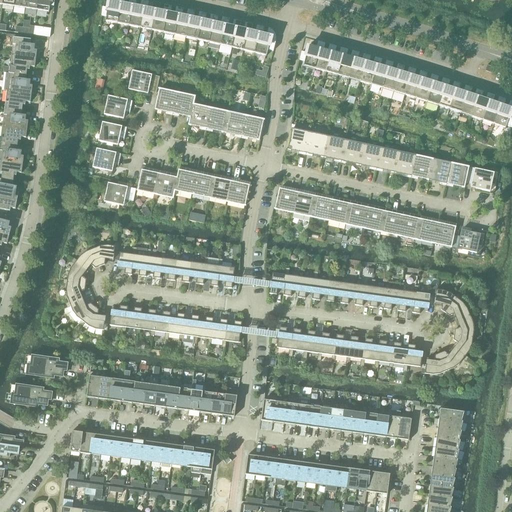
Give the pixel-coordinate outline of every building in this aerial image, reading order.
[(14,0),(14,7),(25,9),(26,0),(14,0)] [(26,0),(25,9),(37,11),(38,0),(26,0)] [(38,0),(37,11),(49,13),(50,6),(54,7),(54,0),(38,0)] [(117,24),(121,3),(124,4),(124,0),(119,0),(119,3),(110,1),(109,0),(103,0),(102,8),(101,16),(106,17),(105,22),(117,24)] [(117,24),(129,27),(133,6),(136,6),(136,0),(131,0),(130,5),(124,4),(121,3),(117,24)] [(129,27),(140,29),(144,8),(147,9),(149,2),(141,0),(141,1),(143,1),(142,7),(136,6),(133,6),(129,27)] [(140,29),(151,31),(156,10),(159,11),(160,4),(153,2),(153,3),(155,3),(153,10),(147,9),(144,8),(140,29)] [(151,31),(163,33),(167,13),(170,13),(172,6),(165,5),(164,5),(166,6),(165,12),(159,11),(156,10),(151,31)] [(163,33),(174,36),(179,15),(182,16),(183,9),(176,7),(176,8),(178,8),(176,14),(170,13),(167,13),(163,33)] [(188,17),(182,16),(179,15),(174,36),(186,38),(190,17),(193,18),(195,11),(188,10),(189,10),(188,17)] [(199,19),(193,18),(190,17),(186,38),(197,41),(202,20),(205,21),(206,14),(199,12),(201,13),(199,19)] [(197,41),(209,43),(213,23),(216,23),(218,16),(211,15),(212,15),(211,22),(205,21),(202,20),(197,41)] [(209,43),(220,46),(225,25),(228,26),(230,19),(222,17),(222,18),(224,18),(222,25),(216,23),(213,23),(209,43)] [(220,46),(231,49),(236,28),(239,29),(241,22),(234,20),(235,21),(234,27),(228,26),(225,25),(220,46)] [(231,49),(243,51),(248,31),(251,31),(253,24),(245,23),(247,23),(245,30),(239,29),(236,28),(231,49)] [(243,51),(254,54),(259,33),(262,34),(264,27),(257,25),(257,26),(258,26),(257,33),(251,31),(248,31),(243,51)] [(50,38),(51,29),(35,26),(33,35),(50,38)] [(269,28),(268,28),(268,29),(270,29),(268,36),(262,34),(259,33),(254,54),(266,57),(268,50),(274,51),(275,43),(275,35),(275,34),(275,33),(274,32),(273,31),(273,30),(272,29),(271,29),(269,28)] [(30,46),(31,40),(13,38),(11,56),(36,59),(37,50),(31,50),(31,47),(32,47),(32,46),(30,46)] [(303,67),(315,70),(320,49),(323,50),(325,43),(318,41),(318,42),(320,42),(318,49),(312,47),(308,46),(306,54),(301,52),(299,60),(304,62),(303,67)] [(315,70),(326,73),(331,52),(335,53),(336,46),(329,44),(329,45),(331,45),(329,52),(323,50),(320,49),(315,70)] [(326,73),(337,77),(343,56),(346,56),(348,50),(341,48),(342,48),(341,55),(335,53),(331,52),(326,73)] [(337,77),(348,80),(354,59),(357,60),(359,53),(352,51),(354,52),(352,58),(346,56),(343,56),(337,77)] [(348,80),(360,83),(365,62),(369,63),(371,56),(363,54),(365,55),(363,61),(357,60),(354,59),(348,80)] [(3,67),(2,73),(4,73),(9,73),(26,76),(27,66),(35,67),(36,59),(11,56),(9,68),(3,67)] [(360,83),(371,86),(377,65),(380,66),(382,59),(375,57),(375,58),(376,58),(375,65),(369,63),(365,62),(360,83)] [(371,86),(382,90),(388,69),(391,70),(393,63),(386,61),(388,62),(386,68),(380,66),(377,65),(371,86)] [(382,90),(393,93),(399,72),(403,73),(405,66),(398,64),(397,64),(399,65),(397,71),(391,70),(388,69),(382,90)] [(493,70),(494,68),(492,67),(487,65),(486,67),(485,71),(490,73),(492,74),(493,70)] [(393,93),(404,96),(411,76),(414,76),(416,70),(409,67),(409,68),(410,68),(408,75),(403,73),(399,72),(393,93)] [(132,71),(128,90),(148,94),(148,92),(156,94),(159,77),(132,71)] [(425,80),(427,73),(420,71),(422,72),(420,78),(414,76),(411,76),(404,96),(416,100),(422,79),(425,80)] [(9,73),(4,73),(1,90),(7,91),(31,94),(32,86),(26,85),(27,82),(28,82),(25,81),(26,76),(9,73)] [(431,82),(425,80),(422,79),(416,100),(427,103),(433,83),(436,84),(439,77),(431,75),(433,75),(431,82)] [(444,86),(448,87),(450,80),(443,78),(443,79),(444,79),(442,85),(436,84),(433,83),(427,103),(436,106),(438,106),(444,86)] [(438,106),(449,110),(456,90),(459,91),(461,84),(454,82),(455,83),(453,89),(448,87),(444,86),(438,106)] [(467,94),(470,95),(472,88),(465,86),(467,86),(465,93),(459,91),(456,90),(449,110),(460,114),(467,94)] [(165,114),(172,116),(177,93),(159,89),(154,110),(166,112),(165,114)] [(476,97),(470,95),(467,94),(460,114),(471,118),(478,97),(481,98),(483,92),(476,89),(476,90),(478,90),(476,97)] [(31,94),(7,91),(4,109),(22,111),(23,102),(30,103),(31,94)] [(195,97),(177,93),(172,116),(179,117),(179,115),(190,118),(193,105),(195,97)] [(489,101),(492,102),(495,95),(488,93),(487,93),(489,94),(487,100),(481,98),(478,97),(471,118),(482,121),(489,101)] [(129,114),(132,102),(108,96),(104,115),(123,119),(125,112),(129,113),(129,114)] [(190,118),(188,125),(199,128),(198,133),(205,134),(206,131),(210,109),(212,101),(195,97),(193,105),(190,118)] [(498,104),(492,102),(489,101),(482,121),(493,125),(500,105),(503,106),(506,99),(499,97),(500,98),(498,104)] [(500,105),(493,125),(505,129),(506,126),(511,128),(511,126),(511,101),(510,101),(511,102),(509,108),(503,106),(500,105)] [(4,109),(2,126),(27,129),(28,121),(22,120),(22,118),(23,118),(23,117),(21,117),(22,111),(4,109)] [(228,113),(210,109),(206,131),(212,132),(212,131),(224,133),(228,113)] [(246,116),(228,113),(224,133),(234,136),(234,137),(241,139),(246,116)] [(264,120),(246,116),(241,139),(247,140),(248,138),(259,141),(264,120)] [(124,141),(126,128),(102,123),(98,142),(118,146),(119,138),(124,139),(123,140),(124,141)] [(27,129),(2,126),(0,143),(0,144),(17,146),(18,137),(26,138),(27,129)] [(299,154),(305,156),(310,133),(292,129),(292,130),(288,150),(299,152),(299,154)] [(328,137),(310,133),(305,156),(312,157),(312,155),(323,158),(328,137)] [(334,162),(340,163),(345,141),(328,137),(323,158),(334,160),(334,162)] [(363,145),(345,141),(340,163),(347,165),(347,163),(358,165),(363,145)] [(0,144),(0,161),(22,165),(23,156),(18,156),(18,153),(19,153),(19,152),(17,152),(17,146),(0,144)] [(375,171),(380,149),(363,145),(358,165),(369,168),(369,169),(375,171)] [(118,167),(121,154),(96,149),(92,168),(112,172),(114,165),(118,166),(118,167)] [(398,152),(380,149),(375,171),(382,172),(382,171),(393,173),(398,152)] [(404,177),(411,178),(416,156),(398,152),(393,173),(404,175),(404,177)] [(433,160),(416,156),(411,178),(417,180),(418,178),(429,181),(433,160)] [(439,185),(446,186),(451,164),(433,160),(429,181),(440,183),(439,185)] [(22,165),(0,161),(0,179),(13,182),(14,172),(21,173),(22,165)] [(468,168),(451,164),(446,186),(452,188),(453,186),(464,188),(466,180),(468,168)] [(466,180),(465,184),(471,185),(470,188),(490,192),(494,173),(468,168),(466,180)] [(178,170),(177,178),(174,191),(192,195),(196,172),(190,171),(190,173),(178,170)] [(137,191),(155,195),(160,173),(153,171),(153,173),(141,171),(137,191)] [(192,195),(209,199),(214,178),(203,176),(203,174),(196,172),(192,195)] [(173,199),(174,191),(177,178),(166,176),(166,174),(160,173),(155,195),(173,199)] [(225,180),(214,178),(209,199),(224,202),(227,202),(232,180),(225,179),(225,180)] [(0,179),(0,197),(17,201),(18,192),(13,191),(13,188),(14,189),(14,188),(12,188),(13,182),(0,179)] [(245,206),(249,186),(238,183),(238,182),(232,180),(227,202),(245,206)] [(133,202),(136,189),(108,183),(104,202),(123,207),(125,200),(133,202)] [(275,210),(293,213),(297,191),(291,190),(290,191),(279,189),(279,190),(275,210)] [(304,193),(297,191),(293,213),(310,217),(315,197),(304,194),(304,193)] [(17,201),(0,197),(0,215),(6,217),(8,208),(15,209),(17,201)] [(326,199),(315,197),(310,217),(328,221),(332,199),(326,197),(326,199)] [(339,200),(332,199),(328,221),(345,225),(350,204),(339,202),(339,200)] [(361,207),(350,204),(345,225),(363,229),(368,206),(361,205),(361,207)] [(363,229),(380,233),(385,212),(374,210),(374,208),(368,206),(363,229)] [(396,214),(385,212),(380,233),(398,236),(403,214),(396,213),(396,214)] [(190,213),(188,221),(204,224),(206,216),(190,213)] [(409,216),(403,214),(398,236),(416,240),(420,220),(409,217),(409,216)] [(0,233),(9,236),(11,228),(5,226),(6,224),(7,224),(7,223),(5,223),(6,217),(0,215),(0,233)] [(431,222),(420,220),(416,240),(433,244),(438,222),(431,220),(431,222)] [(445,223),(438,222),(433,244),(451,248),(453,236),(454,236),(456,227),(444,225),(445,223)] [(459,237),(454,236),(453,236),(451,248),(476,253),(480,235),(461,230),(459,237)] [(0,242),(7,244),(9,236),(0,233),(0,242)] [(115,247),(118,248),(119,243),(114,243),(114,247),(107,246),(100,246),(95,248),(93,249),(100,267),(105,265),(105,259),(113,260),(114,252),(114,251),(115,247)] [(80,257),(77,261),(75,263),(86,271),(91,265),(95,269),(100,267),(93,249),(95,248),(94,245),(89,247),(91,250),(86,252),(80,257)] [(147,250),(137,248),(133,248),(132,255),(134,255),(132,270),(139,271),(138,276),(146,277),(147,272),(146,272),(148,257),(150,257),(151,250),(147,250)] [(161,259),(150,257),(148,257),(146,272),(147,272),(153,272),(153,278),(160,279),(161,273),(160,273),(162,259),(164,259),(165,252),(162,252),(161,259)] [(132,270),(134,255),(132,255),(119,253),(118,260),(117,268),(125,269),(124,274),(132,275),(132,270)] [(175,261),(164,259),(162,259),(160,273),(161,273),(168,274),(167,280),(175,281),(175,275),(177,261),(179,261),(179,254),(176,254),(175,261)] [(204,264),(193,263),(191,263),(189,277),(190,277),(196,278),(196,284),(203,285),(204,279),(203,279),(205,265),(207,265),(208,258),(205,257),(204,264)] [(189,263),(179,261),(177,261),(175,275),(182,276),(181,282),(189,283),(190,277),(189,277),(191,263),(193,263),(193,259),(190,258),(189,263)] [(68,275),(67,281),(67,283),(86,285),(86,280),(82,277),(86,271),(75,263),(77,261),(74,259),(71,262),(74,265),(71,269),(68,275)] [(203,279),(204,279),(211,280),(210,286),(217,287),(218,281),(220,266),(221,267),(222,260),(219,259),(218,266),(207,265),(205,265),(203,279)] [(234,269),(221,267),(220,266),(218,281),(225,282),(224,288),(232,289),(232,283),(233,283),(234,278),(233,278),(234,269)] [(277,289),(284,290),(285,290),(287,276),(288,276),(289,269),(286,268),(285,275),(272,274),(271,283),(270,283),(269,288),(270,288),(269,294),(277,295),(277,289)] [(313,279),(303,278),(301,278),(299,292),(298,292),(298,298),(305,299),(306,293),(313,294),(315,280),(317,280),(318,273),(314,272),(313,279)] [(292,291),(298,292),(299,292),(301,278),(303,278),(303,274),(300,273),(299,277),(288,276),(287,276),(285,290),(284,290),(283,296),(291,297),(292,291)] [(328,281),(317,280),(315,280),(313,294),(312,300),(319,301),(320,295),(327,296),(329,281),(331,282),(332,277),(328,277),(328,281)] [(334,297),(341,298),(342,298),(344,283),(345,284),(346,279),(342,279),(342,283),(331,282),(329,281),(327,296),(326,302),(334,303),(334,297)] [(85,291),(86,285),(67,283),(67,281),(64,280),(63,285),(66,285),(66,290),(67,298),(69,302),(70,305),(82,300),(79,293),(85,291)] [(371,287),(360,286),(358,285),(356,300),(355,300),(355,306),(362,307),(363,301),(370,302),(372,287),(374,287),(375,281),(371,280),(371,287)] [(342,298),(341,298),(340,304),(348,305),(349,299),(355,300),(356,300),(358,285),(360,286),(360,281),(357,281),(356,285),(345,284),(344,283),(342,298)] [(399,291),(388,289),(387,289),(385,304),(384,304),(383,309),(391,310),(392,305),(398,306),(399,306),(401,291),(403,291),(404,284),(400,284),(399,291)] [(370,302),(369,308),(377,309),(377,303),(384,304),(385,304),(387,289),(388,289),(389,285),(385,285),(385,289),(374,287),(372,287),(370,302)] [(406,307),(413,307),(413,308),(415,293),(417,293),(418,286),(414,286),(413,293),(403,291),(401,291),(399,306),(398,306),(398,311),(405,312),(406,307)] [(441,310),(445,313),(456,298),(454,297),(450,294),(444,291),(437,290),(438,286),(433,286),(432,289),(436,290),(435,294),(434,303),(442,304),(441,310)] [(430,295),(417,293),(415,293),(413,308),(413,307),(412,313),(419,314),(420,308),(428,309),(430,295)] [(457,294),(454,297),(456,298),(445,313),(449,317),(454,314),(457,321),(470,316),(469,314),(467,309),(462,303),(458,300),(460,297),(457,294)] [(69,302),(65,304),(67,308),(70,307),(72,312),(69,314),(74,321),(78,324),(79,324),(81,321),(83,322),(94,307),(90,304),(85,306),(82,300),(70,305),(69,302)] [(125,332),(126,328),(124,328),(126,313),(127,313),(127,307),(120,306),(119,312),(112,311),(110,326),(122,327),(122,331),(125,332)] [(83,322),(81,321),(79,324),(83,327),(85,324),(89,327),(95,330),(103,331),(104,324),(105,317),(98,316),(98,310),(94,307),(83,322)] [(133,314),(127,313),(126,313),(124,328),(126,328),(137,329),(136,336),(139,337),(140,330),(138,330),(140,315),(141,315),(142,309),(134,308),(133,314)] [(154,336),(154,332),(153,331),(155,317),(156,311),(148,310),(148,316),(141,315),(140,315),(138,330),(140,330),(151,331),(150,335),(154,336)] [(168,341),(169,334),(167,333),(169,319),(170,319),(170,313),(163,312),(162,318),(155,317),(153,331),(154,332),(165,333),(164,340),(168,341)] [(472,312),(469,314),(470,316),(457,321),(460,328),(454,330),(454,335),(472,338),(473,335),(473,330),(473,323),(471,318),(474,317),(472,312)] [(176,320),(170,319),(169,319),(167,333),(169,334),(180,335),(179,339),(183,340),(183,336),(181,335),(183,321),(184,321),(185,315),(177,314),(176,320)] [(183,321),(181,335),(183,336),(183,340),(182,341),(193,343),(193,344),(197,344),(197,338),(196,337),(198,323),(199,317),(191,316),(191,322),(184,321),(183,321)] [(196,337),(197,338),(208,339),(208,343),(211,344),(212,339),(210,339),(212,325),(213,319),(206,318),(205,324),(198,323),(196,337)] [(212,325),(210,339),(212,339),(211,344),(222,346),(221,348),(225,348),(226,341),(224,341),(226,327),(227,327),(227,321),(220,320),(219,326),(212,325)] [(233,328),(227,327),(226,327),(224,341),(226,341),(239,343),(240,333),(241,334),(242,329),(241,329),(242,323),(234,322),(233,328)] [(292,357),(293,350),(291,350),(293,336),(286,335),(287,329),(279,328),(279,334),(278,334),(277,338),(278,339),(277,348),(289,350),(288,357),(292,357)] [(293,330),(293,336),(291,350),(293,350),(304,352),(303,356),(307,356),(307,352),(305,352),(307,338),(307,337),(300,337),(301,331),(293,330)] [(321,361),(321,354),(320,354),(322,339),(321,339),(314,338),(315,333),(308,332),(307,337),(307,338),(305,352),(307,352),(318,354),(317,361),(321,361)] [(322,334),(321,339),(322,339),(320,354),(321,354),(332,356),(332,360),(335,360),(336,356),(334,356),(336,341),(335,341),(329,340),(329,335),(322,334)] [(336,335),(335,341),(336,341),(334,356),(336,356),(347,358),(346,362),(350,362),(350,358),(348,358),(350,343),(343,342),(344,336),(336,335)] [(458,344),(453,350),(464,358),(465,356),(469,352),(471,345),(472,340),(476,341),(476,336),(473,335),(472,338),(454,335),(453,340),(458,344)] [(350,337),(350,343),(348,358),(350,358),(361,360),(360,366),(364,367),(364,360),(363,360),(365,345),(364,345),(357,344),(358,338),(350,337)] [(363,360),(364,360),(375,361),(374,368),(378,369),(379,362),(377,362),(379,347),(378,347),(372,346),(372,340),(365,339),(364,345),(365,345),(363,360)] [(379,341),(378,347),(379,347),(377,362),(379,362),(389,363),(389,368),(392,368),(393,364),(391,364),(393,349),(386,348),(387,342),(379,341)] [(407,351),(400,350),(401,344),(393,343),(393,349),(391,364),(393,364),(404,365),(403,372),(406,373),(407,366),(405,366),(407,351)] [(408,345),(407,351),(405,366),(407,366),(420,368),(422,353),(414,352),(415,346),(408,345)] [(444,352),(439,354),(447,371),(449,370),(454,368),(459,364),(463,360),(465,362),(468,358),(465,356),(464,358),(453,350),(449,355),(444,352)] [(450,374),(449,370),(447,371),(439,354),(435,356),(434,362),(426,361),(425,370),(424,374),(432,375),(439,374),(444,372),(446,376),(450,374)] [(28,356),(27,365),(63,370),(66,371),(67,364),(59,363),(59,361),(59,360),(28,356)] [(62,377),(63,370),(27,365),(24,365),(23,374),(54,378),(54,375),(62,377)] [(92,398),(98,399),(101,378),(93,377),(94,373),(90,372),(86,398),(90,398),(91,396),(93,396),(92,398)] [(101,374),(101,378),(98,399),(98,400),(102,400),(102,398),(104,398),(104,400),(109,400),(112,379),(104,378),(105,374),(101,374)] [(113,376),(112,379),(109,400),(109,401),(113,401),(113,399),(115,399),(115,401),(120,402),(121,402),(123,381),(115,380),(116,376),(113,376)] [(124,377),(123,381),(121,402),(120,402),(120,403),(124,403),(124,401),(126,401),(126,403),(131,403),(132,404),(135,383),(127,382),(127,378),(124,377)] [(143,405),(143,406),(147,406),(147,404),(149,404),(149,406),(154,406),(154,407),(157,386),(149,385),(150,381),(150,378),(147,377),(147,380),(146,384),(143,405)] [(132,404),(131,403),(131,404),(135,405),(136,402),(138,402),(137,404),(143,405),(146,384),(138,383),(139,379),(135,379),(135,383),(132,404)] [(160,407),(165,408),(166,408),(169,387),(161,386),(161,382),(158,382),(157,386),(154,407),(154,406),(154,407),(158,408),(158,405),(160,405),(160,407)] [(169,383),(169,387),(166,408),(165,408),(165,409),(169,409),(170,407),(172,407),(171,409),(177,410),(180,389),(172,388),(173,384),(169,383)] [(12,385),(11,394),(48,399),(47,400),(50,400),(51,393),(43,392),(43,390),(44,390),(44,389),(12,385)] [(180,385),(180,389),(177,410),(181,411),(181,408),(183,408),(183,410),(188,411),(191,390),(183,389),(184,385),(180,385)] [(188,411),(188,412),(192,412),(192,410),(194,410),(194,412),(199,413),(200,413),(202,392),(195,391),(195,387),(192,386),(191,390),(188,411)] [(203,388),(202,392),(200,413),(199,413),(203,414),(204,411),(205,412),(205,413),(211,414),(214,393),(206,392),(206,388),(203,388)] [(210,415),(214,415),(215,413),(217,413),(217,415),(222,416),(225,395),(217,394),(218,390),(214,389),(214,393),(211,414),(210,415)] [(222,416),(226,417),(226,414),(228,415),(228,416),(234,417),(234,414),(238,390),(226,389),(225,395),(222,416)] [(47,406),(47,400),(48,399),(11,394),(8,394),(7,403),(38,407),(38,405),(47,406)] [(272,422),(275,402),(276,398),(272,397),(272,401),(263,400),(261,421),(267,422),(267,420),(269,420),(269,423),(273,423),(272,422)] [(283,403),(275,402),(272,422),(273,423),(278,423),(278,421),(280,422),(280,424),(284,425),(284,424),(286,403),(287,399),(284,399),(283,403)] [(298,401),(295,426),(301,426),(301,424),(303,425),(303,427),(306,428),(307,428),(307,427),(306,427),(310,402),(310,401),(298,399),(298,401)] [(295,426),(298,401),(295,400),(294,404),(286,403),(284,424),(289,425),(290,423),(292,423),(291,426),(295,426)] [(318,429),(317,429),(320,408),(321,404),(310,402),(306,427),(307,427),(312,428),(312,426),(314,426),(314,429),(318,429)] [(329,431),(329,430),(332,409),(332,405),(321,404),(320,408),(317,429),(318,429),(323,430),(323,428),(325,428),(325,430),(329,431)] [(340,432),(341,432),(340,432),(343,411),(344,407),(340,406),(340,410),(332,409),(329,430),(334,431),(335,429),(337,429),(336,432),(340,432)] [(351,412),(343,411),(340,432),(341,432),(346,432),(346,431),(348,431),(348,433),(351,434),(352,434),(352,433),(351,433),(354,413),(355,408),(351,408),(351,412)] [(363,435),(366,414),(366,410),(363,409),(362,414),(354,413),(351,433),(352,433),(357,434),(357,432),(359,433),(359,435),(363,436),(363,435)] [(439,416),(439,419),(443,420),(461,422),(463,413),(440,409),(439,410),(440,410),(439,416)] [(389,413),(385,438),(386,438),(391,438),(391,437),(393,437),(393,439),(397,440),(397,439),(400,418),(399,418),(400,412),(389,410),(389,413)] [(373,415),(366,414),(363,435),(368,436),(369,434),(371,434),(370,436),(374,437),(374,436),(377,415),(377,411),(374,411),(373,415)] [(385,417),(377,415),(374,436),(380,437),(380,435),(382,435),(382,438),(386,438),(385,438),(389,413),(385,413),(385,417)] [(407,419),(400,418),(397,439),(402,440),(403,438),(405,438),(404,441),(408,441),(412,415),(408,415),(407,419)] [(438,426),(437,429),(441,429),(441,430),(459,432),(460,431),(462,422),(461,422),(443,420),(439,419),(438,419),(438,420),(439,420),(438,426)] [(436,435),(436,438),(440,439),(458,441),(461,432),(460,431),(459,432),(441,430),(441,429),(437,429),(436,435)] [(69,452),(80,453),(83,433),(73,432),(73,431),(72,431),(69,452)] [(93,434),(83,433),(80,453),(90,455),(91,454),(90,454),(93,434)] [(95,435),(93,434),(90,454),(91,454),(100,455),(103,436),(95,435),(95,434),(95,435)] [(0,436),(0,445),(19,448),(22,449),(23,442),(14,441),(15,439),(15,438),(0,436)] [(110,457),(113,437),(103,436),(100,455),(110,457)] [(115,437),(113,437),(110,457),(121,458),(123,439),(115,437)] [(435,445),(435,448),(439,448),(439,449),(457,451),(457,450),(460,441),(458,441),(440,439),(436,438),(436,439),(435,445)] [(133,440),(123,439),(121,458),(131,460),(133,440)] [(131,460),(130,465),(140,467),(141,461),(143,441),(136,440),(135,439),(135,440),(133,440),(131,460)] [(154,443),(143,441),(141,461),(151,462),(154,443)] [(155,443),(154,443),(151,462),(161,464),(164,444),(156,443),(156,442),(155,442),(155,443)] [(170,469),(171,465),(174,445),(164,444),(161,464),(160,468),(170,469)] [(18,455),(19,448),(0,445),(0,455),(10,456),(9,456),(10,453),(18,455)] [(175,446),(174,445),(171,465),(181,466),(184,447),(176,446),(176,445),(175,445),(175,446)] [(181,466),(191,468),(194,448),(184,447),(181,466)] [(194,448),(191,468),(190,473),(201,474),(201,469),(204,449),(196,448),(194,448)] [(434,454),(434,457),(438,458),(456,461),(456,460),(458,451),(457,450),(457,451),(439,449),(439,448),(435,448),(434,448),(435,448),(434,454)] [(214,451),(204,449),(201,469),(201,474),(211,475),(212,470),(214,451)] [(245,475),(255,476),(258,457),(247,455),(245,475)] [(228,464),(231,461),(230,460),(227,457),(224,459),(223,459),(222,460),(225,464),(225,463),(226,465),(228,464)] [(266,458),(258,457),(255,476),(265,478),(268,458),(266,458),(266,457),(266,458)] [(433,464),(432,467),(436,467),(436,468),(454,470),(455,469),(457,460),(456,460),(456,461),(438,458),(434,457),(433,457),(433,458),(433,464)] [(278,459),(268,458),(265,478),(276,479),(278,459)] [(276,479),(275,485),(285,486),(286,480),(288,461),(287,461),(287,460),(286,460),(278,459),(276,479)] [(299,462),(288,461),(286,480),(296,482),(299,462)] [(306,463),(299,462),(296,482),(306,483),(309,463),(307,463),(306,462),(306,463)] [(319,465),(309,463),(306,483),(316,485),(319,465)] [(326,466),(319,465),(316,485),(326,486),(329,466),(327,466),(327,465),(326,465),(326,466)] [(326,486),(325,491),(336,492),(336,487),(339,468),(329,466),(326,486)] [(431,473),(431,476),(435,477),(453,480),(453,479),(456,470),(455,469),(454,470),(436,468),(436,467),(432,467),(431,473)] [(347,469),(339,468),(336,487),(346,489),(349,469),(347,469),(347,468),(347,469)] [(359,470),(349,469),(346,489),(356,490),(359,470)] [(69,474),(68,479),(76,480),(77,475),(77,471),(73,470),(69,474)] [(367,471),(359,470),(356,490),(366,491),(367,491),(369,472),(367,471),(368,471),(367,471)] [(366,492),(377,493),(379,473),(369,472),(367,491),(366,491),(366,492)] [(389,474),(379,473),(377,493),(387,495),(390,474),(389,474)] [(430,483),(430,486),(434,486),(434,487),(452,489),(452,488),(455,479),(453,479),(453,480),(435,477),(431,476),(430,477),(431,477),(430,483)] [(429,492),(428,495),(432,496),(451,499),(451,498),(453,489),(452,488),(452,489),(434,487),(434,486),(430,486),(429,486),(430,486),(429,492)] [(428,502),(427,505),(431,505),(431,506),(449,508),(449,507),(452,498),(451,498),(451,499),(432,496),(428,495),(428,496),(428,502)] [(62,507),(61,511),(71,511),(72,509),(73,503),(73,500),(64,499),(62,507)] [(72,509),(71,511),(82,511),(83,505),(73,503),(72,509)]
